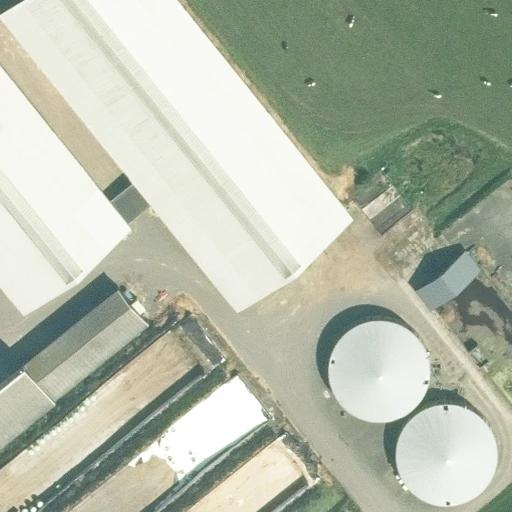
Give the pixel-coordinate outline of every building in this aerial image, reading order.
[(0,59),(0,273),(23,302),(123,222),(122,221),(153,196),(236,300),(345,213),(173,0),(15,0),(0,12),(0,14),(132,179),(110,196),(0,59)] [(378,228),(408,203),(387,179),(358,204),(378,228)] [(116,283),(0,376),(0,437),(146,320),(116,283)] [(77,449),(208,347),(182,313),(50,415),(77,449)] [(350,322),(341,329),(333,339),(329,349),(326,361),(327,373),(330,384),(336,394),(344,403),(354,410),(365,414),(377,415),(389,414),(400,410),(410,404),(418,395),(424,385),(427,374),(428,362),(426,350),(422,339),(415,330),(406,322),(395,317),(384,314),(372,314),(360,316),(350,322)] [(476,340),(466,345),(473,358),(483,353),(476,340)] [(428,401),(418,406),(408,413),(401,422),(396,433),(394,445),(394,456),(397,468),(403,478),(411,487),(421,493),(432,498),(443,499),(455,498),(466,495),(476,488),(484,480),(491,470),(494,459),(495,447),(493,435),(489,424),(482,415),(473,407),(463,402),(452,399),(440,398),(428,401)]
